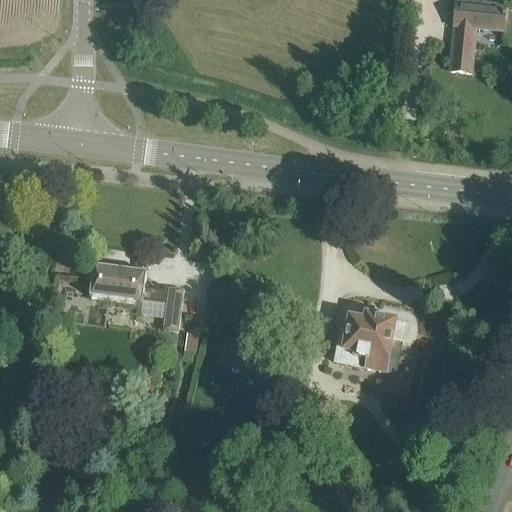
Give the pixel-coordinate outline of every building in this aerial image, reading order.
[(456,28),(451,74),(472,76),(476,30),(504,33),(505,19),(506,19),(507,16),(506,15),(506,11),(505,11),(506,0),(459,0),(460,3),(457,2),(455,28),(456,28)] [(179,334),(184,298),(184,292),(169,290),(169,293),(145,290),(147,275),(95,268),(91,299),(143,306),(143,304),(167,307),(164,332),(179,334)] [(392,344),(402,346),(407,327),(367,317),(366,324),(351,320),(348,333),(343,332),(338,351),(335,364),(384,376),(392,344)] [(197,358),(200,337),(188,335),(185,356),(197,358)] [(275,346),(251,339),(248,349),(246,349),(241,372),(274,380),(280,358),(273,356),(275,346)]
